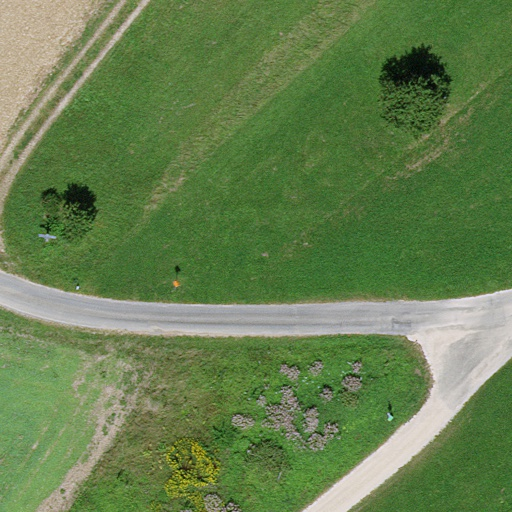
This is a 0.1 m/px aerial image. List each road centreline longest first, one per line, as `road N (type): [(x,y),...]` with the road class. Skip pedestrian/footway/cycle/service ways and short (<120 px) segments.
road 1 (track): [(511,305),(485,315),(233,328),(33,310),(0,294)]
road 2 (track): [(485,315),(470,358),(436,408),(312,511)]
road 3 (track): [(133,0),(0,167)]
